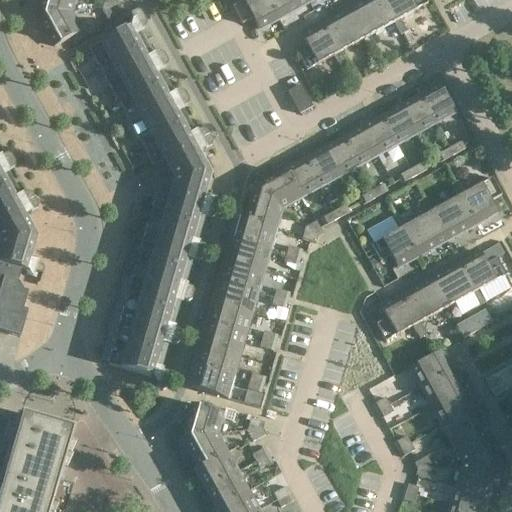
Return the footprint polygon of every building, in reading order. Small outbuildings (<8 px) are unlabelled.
[(0,0),(0,240),(0,242),(0,241),(0,332),(10,335),(18,338),(20,338),(20,337),(22,331),(27,313),(22,311),(27,293),(22,292),(17,284),(21,271),(24,272),(27,277),(30,277),(28,282),(29,282),(29,283),(36,286),(37,285),(40,283),(43,271),(42,268),(34,265),(35,262),(34,260),(30,258),(35,243),(33,232),(26,218),(29,216),(30,214),(37,210),(36,210),(37,206),(31,195),(28,194),(21,197),(7,172),(14,168),(13,168),(14,165),(10,157),(7,156),(6,155),(0,158),(0,0)] [(74,0),(39,0),(36,11),(37,18),(71,13),(74,0)] [(111,0),(103,0),(101,10),(116,8),(118,2),(111,0)] [(279,21),(267,0),(246,0),(232,8),(241,25),(252,20),(258,30),(266,26),(266,28),(279,21)] [(307,3),(305,0),(267,0),(279,21),(291,14),(290,12),(307,3)] [(403,35),(383,0),(366,0),(367,2),(351,10),(367,38),(393,24),(400,36),(403,35)] [(383,0),(403,35),(406,33),(400,20),(427,6),(423,0),(383,0)] [(120,14),(116,8),(101,10),(107,21),(120,14)] [(367,38),(351,10),(333,20),(332,19),(321,25),(343,67),(347,65),(340,53),(367,38)] [(136,13),(136,12),(130,16),(132,21),(129,23),(128,29),(89,50),(154,168),(165,161),(175,179),(172,187),(167,185),(164,197),(156,195),(107,366),(130,372),(135,374),(157,379),(155,390),(162,392),(165,390),(169,378),(167,374),(159,372),(167,344),(175,346),(175,345),(178,344),(181,335),(179,332),(172,329),(180,302),(187,304),(187,303),(190,302),(193,293),(191,290),(191,289),(184,287),(192,259),(199,261),(199,260),(203,260),(205,251),(203,247),(203,246),(196,245),(204,217),(211,219),(211,218),(215,217),(218,205),(217,202),(209,200),(208,197),(204,196),(206,190),(209,180),(207,169),(200,155),(203,154),(204,151),(211,148),(211,147),(211,144),(205,133),(202,131),(195,134),(181,109),(188,105),(187,105),(188,102),(184,94),(181,93),(180,92),(174,96),(160,70),(166,67),(167,64),(163,56),(159,55),(159,54),(152,57),(138,32),(145,29),(145,28),(146,25),(140,14),(136,13)] [(82,32),(71,13),(37,18),(37,22),(52,49),(82,32)] [(343,67),(321,25),(300,36),(307,49),(297,55),(306,72),(333,57),(340,69),(343,67)] [(356,70),(348,75),(353,84),(361,80),(356,70)] [(456,114),(439,85),(419,96),(435,125),(456,114)] [(300,86),(289,92),(287,93),(299,115),(312,108),(300,86)] [(435,125),(419,96),(400,107),(416,136),(435,125)] [(416,136),(400,107),(381,117),(397,147),(416,136)] [(397,147),(381,117),(361,128),(377,158),(397,147)] [(377,158),(361,128),(342,139),(358,168),(377,158)] [(358,168),(342,139),(322,149),(339,179),(358,168)] [(461,143),(448,150),(452,157),(465,150),(463,146),(461,143)] [(339,179),(322,149),(303,160),(320,189),(339,179)] [(452,157),(448,150),(436,156),(440,164),(452,157)] [(320,189),(303,160),(291,166),(292,168),(284,173),(299,201),(320,189)] [(422,164),(410,171),(414,178),(426,171),(422,164)] [(414,178),(410,171),(397,178),(401,185),(414,178)] [(299,201),(284,173),(275,177),(275,176),(258,185),(255,189),(282,210),(299,201)] [(457,182),(454,184),(477,226),(489,219),(488,218),(497,213),(491,202),(501,197),(492,179),(464,194),(457,182)] [(477,226),(454,184),(450,186),(457,198),(431,212),(447,241),(464,231),(465,233),(477,226)] [(383,185),(373,191),(371,192),(375,199),(387,192),(383,185)] [(282,210),(255,189),(252,193),(246,211),(244,220),(277,229),(282,210)] [(375,199),(371,192),(359,199),(363,206),(375,199)] [(345,207),(333,213),(337,220),(349,214),(345,207)] [(447,241),(431,212),(404,227),(398,215),(394,217),(418,259),(430,252),(429,251),(447,241)] [(337,220),(333,213),(320,220),(324,227),(337,220)] [(418,259),(394,217),(391,219),(397,231),(371,246),(380,263),(391,257),(397,268),(405,264),(406,265),(418,259)] [(277,229),(244,220),(241,228),(237,242),(270,251),(277,229)] [(316,223),(305,229),(317,238),(323,235),(316,223)] [(317,238),(305,229),(302,240),(309,243),(315,245),(317,238)] [(270,251),(237,242),(233,255),(231,265),(264,274),(270,251)] [(497,245),(481,254),(486,264),(503,255),(497,245)] [(288,247),(285,255),(300,259),(302,251),(288,247)] [(479,252),(458,264),(482,305),(485,303),(478,291),(506,276),(497,259),(486,264),(481,254),(479,252)] [(300,259),(285,255),(283,263),(297,267),(300,259)] [(482,305),(458,264),(429,280),(445,310),(472,295),(478,307),(482,305)] [(264,274),(231,265),(228,275),(225,286),(257,296),(264,274)] [(445,310),(429,280),(399,297),(422,338),(425,337),(419,324),(445,310)] [(257,296),(225,286),(221,297),(219,305),(252,315),(257,296)] [(275,290),(273,298),(287,302),(289,294),(275,290)] [(422,338),(399,297),(379,307),(386,320),(375,326),(385,343),(412,328),(419,340),(422,338)] [(287,302),(273,298),(271,306),(285,310),(287,302)] [(252,315),(219,305),(217,313),(213,327),(246,336),(252,315)] [(246,336),(213,327),(209,340),(207,348),(240,357),(246,336)] [(263,332),(261,340),(275,344),(277,336),(263,332)] [(275,344),(261,340),(258,348),(273,352),(275,344)] [(240,357),(207,348),(205,355),(201,369),(233,379),(240,357)] [(408,369),(419,389),(449,373),(442,361),(440,362),(436,354),(408,369)] [(233,379),(201,369),(195,391),(227,400),(233,379)] [(456,385),(449,373),(419,389),(430,409),(458,393),(454,386),(456,385)] [(251,375),(248,383),(263,387),(265,379),(251,375)] [(263,387),(248,383),(246,390),(260,394),(263,387)] [(462,400),(458,393),(430,409),(441,428),(470,412),(464,399),(462,400)] [(384,399),(375,404),(372,406),(376,413),(388,406),(384,399)] [(223,414),(191,405),(187,418),(182,435),(183,439),(217,435),(223,414)] [(392,414),(388,406),(376,413),(380,420),(392,414)] [(477,424),(470,412),(441,428),(452,449),(480,433),(476,424),(477,424)] [(0,511),(59,511),(74,461),(93,433),(46,423),(44,422),(34,419),(30,431),(11,425),(1,417),(0,416),(0,511)] [(264,424),(250,420),(247,432),(262,430),(264,424)] [(265,436),(262,430),(247,432),(252,443),(265,436)] [(485,442),(480,433),(452,449),(462,466),(496,463),(496,458),(487,441),(485,442)] [(227,452),(217,435),(183,439),(184,444),(193,460),(194,459),(198,467),(227,452)] [(405,437),(396,442),(393,444),(397,451),(409,444),(405,437)] [(414,452),(409,444),(397,451),(401,459),(414,452)] [(268,456),(264,449),(251,456),(255,463),(268,456)] [(238,472),(227,452),(198,467),(203,476),(202,477),(208,489),(238,472)] [(272,464),(268,456),(255,463),(259,471),(272,464)] [(426,458),(419,461),(413,465),(417,470),(432,468),(426,458)] [(497,468),(496,463),(462,466),(456,485),(487,494),(490,485),(492,486),(497,468)] [(428,481),(432,468),(417,470),(415,477),(428,481)] [(249,491),(238,472),(208,489),(215,501),(216,500),(220,507),(249,491)] [(418,489),(404,485),(402,493),(416,497),(418,489)] [(487,494),(456,485),(450,508),(464,511),(483,511),(486,504),(485,503),(487,494)] [(285,488),(283,489),(272,495),(276,502),(289,495),(285,488)] [(257,511),(259,511),(249,491),(220,507),(222,511),(257,511)] [(416,497),(402,493),(400,501),(413,505),(416,497)] [(293,502),(289,495),(276,502),(280,509),(293,502)]
